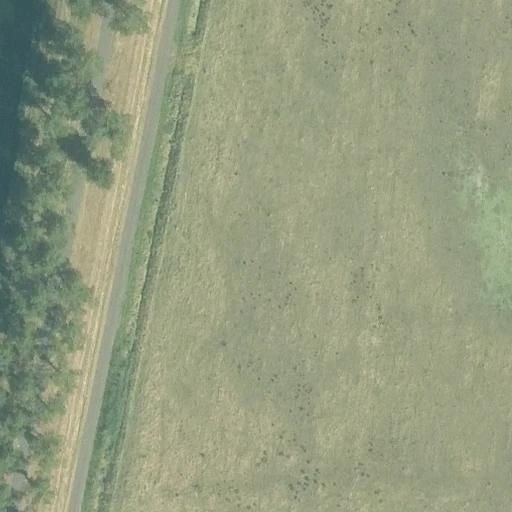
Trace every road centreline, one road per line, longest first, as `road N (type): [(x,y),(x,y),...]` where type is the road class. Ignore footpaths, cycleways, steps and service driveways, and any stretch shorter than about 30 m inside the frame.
road 1 (unclassified): [(77,511),(180,0)]
road 2 (unclassified): [(10,511),(111,0)]
